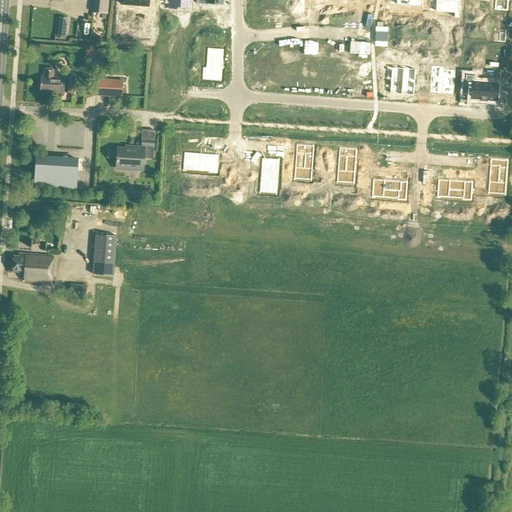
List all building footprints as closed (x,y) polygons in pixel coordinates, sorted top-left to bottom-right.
[(93,0),(92,12),(107,13),(108,0),(93,0)] [(434,0),(429,0),(429,11),(447,13),(447,0),(435,0),(436,0),(434,0)] [(447,0),(447,13),(454,13),(454,18),(459,18),(459,0),(447,0)] [(494,0),(494,10),(507,11),(507,0),(494,0)] [(59,18),(57,36),(66,37),(68,19),(59,18)] [(138,26),(137,48),(141,48),(152,49),(155,49),(156,27),(138,26)] [(495,32),(494,42),(499,42),(505,42),(505,32),(499,32),(495,32)] [(166,56),(164,79),(179,80),(179,74),(187,75),(190,46),(180,45),(179,57),(166,56)] [(221,81),(222,69),(222,62),(223,49),(207,48),(206,68),(203,68),(202,80),(221,81)] [(253,86),(266,87),(268,67),(259,66),(260,62),(255,62),(253,86)] [(309,86),(322,87),(323,67),(315,66),(315,62),(311,62),(309,86)] [(266,87),(278,88),(280,63),(276,63),(276,67),(268,67),(266,87)] [(278,88),(291,89),(292,69),(284,68),(284,64),(280,63),(278,88)] [(322,87),(334,88),(336,64),(332,63),(332,68),(323,67),(322,87)] [(334,88),(347,89),(348,69),(340,68),(340,64),(336,64),(334,88)] [(292,69),(291,89),(304,90),(305,65),(301,65),(301,69),(292,69)] [(357,69),(348,69),(347,89),(359,90),(361,66),(357,65),(357,69)] [(431,66),(429,93),(441,94),(443,70),(443,67),(431,66)] [(385,67),(384,79),(390,79),(389,94),(401,95),(403,68),(385,67)] [(42,76),(39,76),(38,91),(44,91),(43,93),(54,94),(63,95),(64,92),(72,92),(73,78),(64,77),(64,78),(52,77),(53,69),(42,68),(42,76)] [(403,68),(401,95),(413,96),(415,69),(403,68)] [(443,70),(441,94),(453,95),(455,70),(443,70)] [(473,76),(465,75),(464,91),(471,91),(470,99),(480,100),(480,101),(481,101),(481,100),(485,100),(485,102),(486,102),(486,100),(495,101),(496,89),(497,83),(473,82),(473,76)] [(98,79),(97,96),(122,97),(123,80),(98,79)] [(117,148),(116,167),(117,167),(117,168),(143,170),(144,153),(153,153),(154,140),(141,140),(141,147),(125,146),(125,148),(117,148)] [(297,145),(293,179),(311,181),(314,147),(297,145)] [(338,149),(336,182),(354,183),(356,150),(338,149)] [(183,153),(181,171),(216,174),(218,156),(183,153)] [(61,162),(61,161),(51,160),(52,158),(47,158),(47,160),(38,159),(36,184),(46,185),(46,183),(50,184),(50,185),(60,185),(60,184),(64,184),(64,186),(74,186),(75,161),(65,161),(65,162),(61,162)] [(262,158),(259,194),(260,194),(260,193),(276,194),(276,195),(279,159),(262,158)] [(489,160),(487,194),(506,195),(508,161),(489,160)] [(438,180),(438,199),(471,200),(471,181),(438,180)] [(372,181),(372,200),(406,201),(407,182),(372,181)] [(114,277),(117,237),(96,235),(93,276),(114,277)] [(51,283),(53,255),(18,253),(18,256),(13,255),(12,272),(23,273),(23,281),(51,283)] [(86,285),(70,284),(69,296),(85,297),(86,285)]
